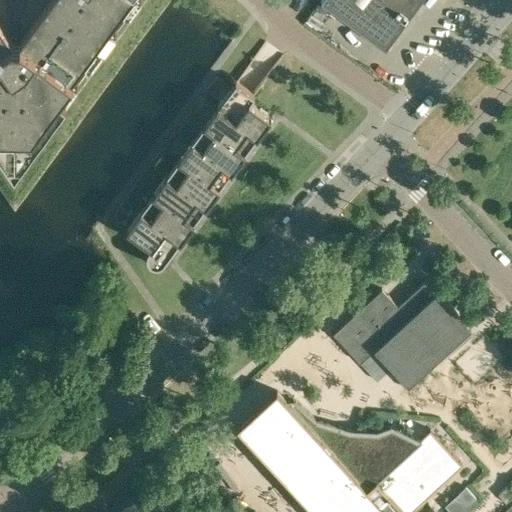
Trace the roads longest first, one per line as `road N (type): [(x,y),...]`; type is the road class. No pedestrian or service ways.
road 1 (residential): [(0,501),(183,349),(381,148)]
road 2 (residential): [(381,148),(511,290)]
road 3 (residential): [(410,118),(285,27),(263,0)]
road 4 (residential): [(410,118),(511,8)]
